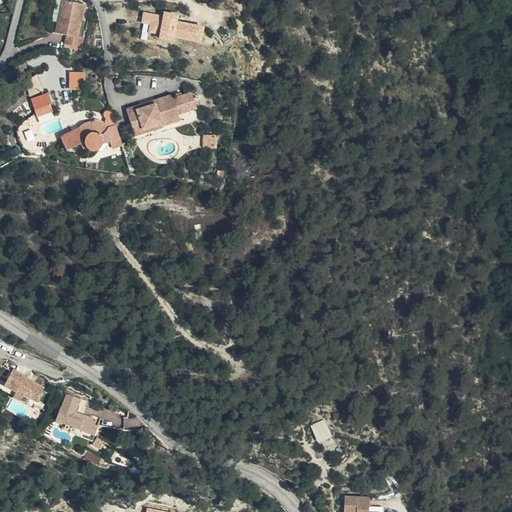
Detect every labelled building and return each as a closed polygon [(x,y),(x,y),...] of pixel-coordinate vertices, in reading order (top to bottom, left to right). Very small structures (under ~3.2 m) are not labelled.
[(79,44),(85,12),(63,7),(56,41),(66,44),(65,52),(83,56),(85,45),(79,44)] [(146,34),(157,36),(157,39),(172,42),(172,40),(199,45),(203,28),(175,23),(176,18),(161,15),(161,17),(150,15),(141,13),(139,24),(148,26),(146,34)] [(70,71),(70,89),(86,89),(85,70),(70,71)] [(39,75),(25,79),(31,96),(45,92),(39,75)] [(47,103),(44,93),(26,99),(32,115),(47,110),(45,103),(47,103)] [(142,113),(141,109),(125,114),(131,132),(140,130),(141,133),(160,127),(161,130),(178,124),(177,118),(195,112),(190,97),(172,103),(170,99),(154,104),(155,109),(142,113)] [(154,104),(141,109),(142,113),(155,109),(154,104)] [(102,147),(119,143),(115,129),(110,113),(104,116),(104,118),(104,122),(106,124),(103,129),(96,125),(88,126),(81,129),(77,133),(75,138),(59,144),(62,153),(76,149),(78,154),(81,153),(86,156),(89,157),(93,157),(97,155),(100,152),(102,147)] [(140,130),(131,132),(133,140),(162,131),(161,130),(160,127),(141,133),(140,130)] [(205,146),(215,146),(216,136),(205,135),(205,146)] [(8,389),(17,375),(10,372),(2,389),(14,395),(15,393),(8,389)] [(43,389),(17,375),(8,389),(15,393),(36,403),(43,389)] [(57,412),(54,422),(53,425),(69,431),(77,434),(77,431),(90,434),(93,423),(80,419),(78,425),(67,421),(69,417),(71,417),(71,416),(76,403),(64,398),(58,413),(57,412)] [(80,419),(71,416),(71,417),(69,417),(67,421),(78,425),(80,419)] [(326,418),(312,423),(318,441),(332,436),(326,418)] [(369,511),(370,496),(346,495),(344,511),(369,511)]
